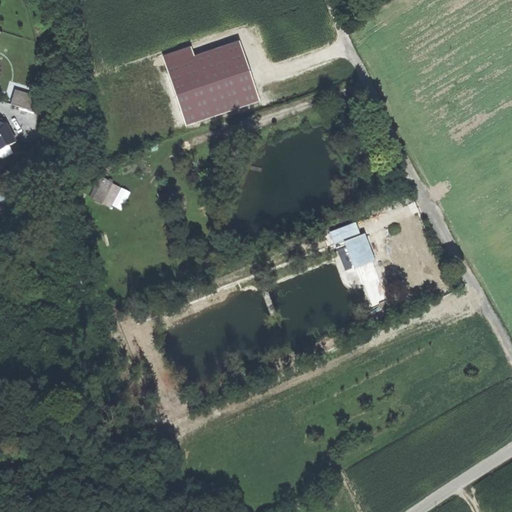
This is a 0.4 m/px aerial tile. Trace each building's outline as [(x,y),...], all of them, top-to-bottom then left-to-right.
[(178,126),(258,102),(239,39),(188,55),(186,47),(156,56),(178,126)] [(34,93),(16,93),(15,107),(33,107),(34,93)] [(0,148),(16,140),(3,116),(0,117),(0,148)] [(97,190),(105,194),(111,182),(103,178),(97,190)] [(160,202),(169,199),(166,190),(157,193),(160,202)] [(335,243),(358,234),(355,226),(331,235),(335,243)] [(366,262),(373,260),(365,239),(361,241),(360,237),(354,240),(355,243),(350,245),(357,263),(365,260),(366,262)]
